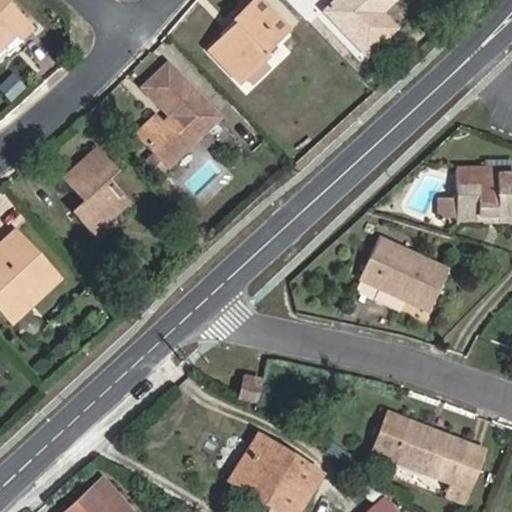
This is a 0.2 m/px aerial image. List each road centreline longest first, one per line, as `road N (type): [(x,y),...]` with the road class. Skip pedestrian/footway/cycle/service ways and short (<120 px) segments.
road 1 (secondary): [(511,17),(205,305)]
road 2 (residential): [(511,397),(382,352),(236,321),(205,305)]
road 3 (secondary): [(205,305),(0,497)]
road 4 (residential): [(133,30),(0,155)]
